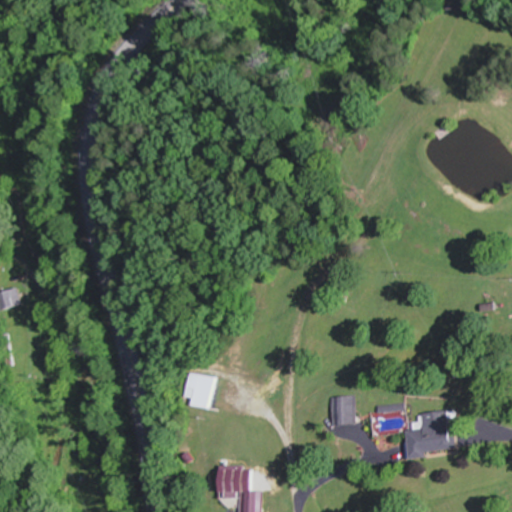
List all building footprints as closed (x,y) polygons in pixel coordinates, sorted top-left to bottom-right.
[(0,307),(22,307),(22,291),(0,290),(0,307)] [(202,397),(201,405),(219,408),(224,376),(199,372),(194,396),(202,397)] [(338,426),(360,423),(356,395),(334,397),(338,426)] [(460,450),(455,409),(418,415),(420,429),(410,430),(413,457),(460,450)] [(225,507),(243,506),(243,511),(265,511),(265,491),(243,492),(242,466),(224,466),(225,507)]
